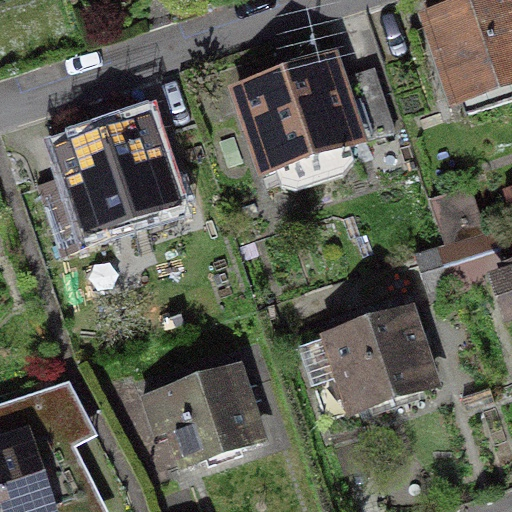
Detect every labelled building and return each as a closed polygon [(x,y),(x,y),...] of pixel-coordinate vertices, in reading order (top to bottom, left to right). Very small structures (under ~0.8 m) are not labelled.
[(507,0),(465,14),(433,25),(464,117),(511,101),(511,11),(508,0),(507,0)] [(289,73),(237,90),(266,176),(276,173),(281,188),(297,192),(344,177),(354,164),(348,149),(394,134),(374,73),(346,83),(353,104),(344,107),(329,60),(289,73)] [(102,136),(61,150),(71,177),(54,183),(38,188),(61,257),(95,246),(91,233),(171,207),(143,122),(102,136)] [(471,190),(430,204),(445,248),(485,235),(471,190)] [(492,233),(438,251),(459,303),(483,295),(478,280),(505,271),(492,233)] [(458,304),(437,251),(418,258),(435,311),(458,304)] [(511,277),(503,280),(511,305),(511,277)] [(420,351),(408,313),(301,347),(329,436),(359,426),(355,413),(432,388),(420,351)] [(247,407),(234,370),(143,401),(155,435),(174,429),(187,467),(259,443),(247,407)] [(99,511),(75,462),(45,402),(6,415),(16,444),(0,449),(0,511),(99,511)]
